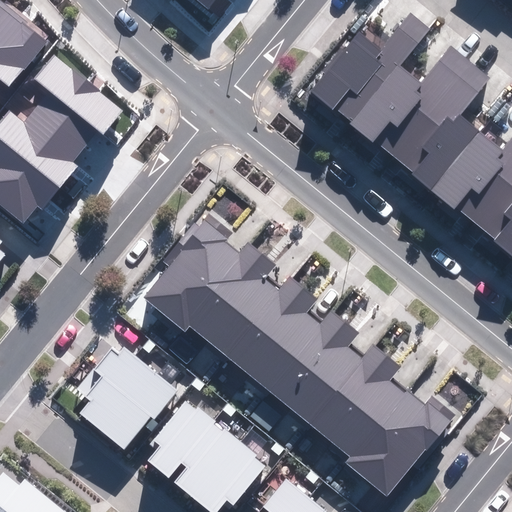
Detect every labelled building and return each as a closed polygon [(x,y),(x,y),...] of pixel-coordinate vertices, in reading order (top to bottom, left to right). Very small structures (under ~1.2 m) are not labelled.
[(0,0),(0,100),(47,41),(25,24),(27,21),(0,0)] [(197,0),(208,8),(214,0),(197,0)] [(309,91),(511,256),(511,137),(502,150),(460,115),(491,77),(451,44),(420,82),(400,65),(431,28),(411,12),(381,48),(359,31),(309,91)] [(0,205),(24,224),(37,207),(43,212),(79,167),(71,160),(97,128),(104,133),(123,110),(53,54),(33,79),(49,91),(23,123),(7,111),(0,119),(0,205)] [(170,265),(143,298),(184,332),(189,326),(350,456),(345,462),(388,497),(456,413),(434,396),(425,407),(391,380),(402,366),(376,344),(364,359),(350,348),(361,333),(333,310),(321,325),(307,314),(319,299),(290,275),(280,288),(266,277),(276,265),(247,241),(238,253),(225,242),(234,231),(211,212),(201,225),(196,220),(164,260),(170,265)] [(80,413),(124,450),(152,416),(155,419),(179,391),(125,346),(119,354),(112,348),(94,369),(77,390),(90,401),(80,413)] [(174,482),(210,511),(216,511),(227,500),(233,505),(266,466),(255,457),(256,455),(224,428),(222,431),(213,424),(216,421),(197,406),(195,409),(186,401),(154,440),(161,446),(149,461),(169,478),(182,463),(187,467),(174,482)] [(0,511),(65,511),(24,478),(19,485),(3,473),(0,476),(0,511)] [(263,507),(268,511),(326,511),(286,479),(263,507)]
